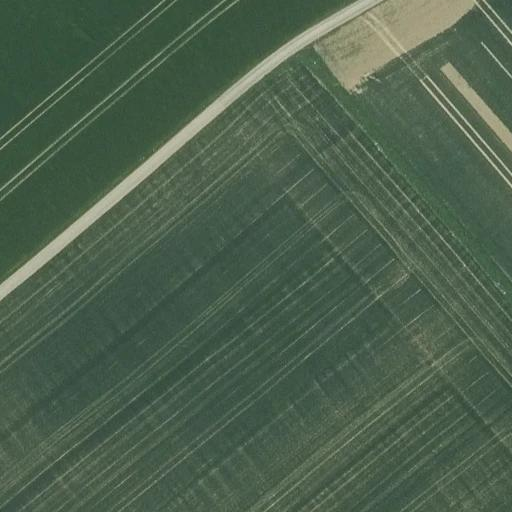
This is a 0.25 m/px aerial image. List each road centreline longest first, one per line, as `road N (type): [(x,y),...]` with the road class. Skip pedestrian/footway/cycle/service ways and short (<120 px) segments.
road 1 (track): [(0,295),(295,48),(376,0)]
road 2 (track): [(295,48),(511,302)]
